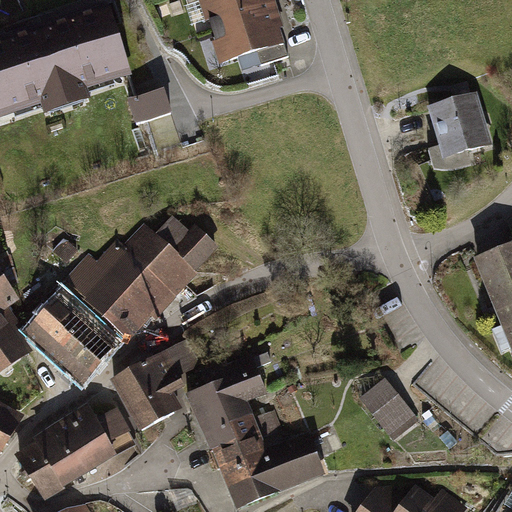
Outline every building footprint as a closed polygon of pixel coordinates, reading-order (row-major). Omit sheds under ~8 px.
[(205,0),(200,2),(222,70),(260,58),(263,68),(290,59),(281,32),(285,31),(275,0),(205,0)] [(108,5),(0,40),(0,119),(41,106),(46,119),(91,104),(88,93),(133,78),(108,5)] [(477,83),(431,97),(449,158),(495,145),(477,83)] [(175,118),(166,91),(129,103),(138,130),(175,118)] [(68,290),(31,331),(86,382),(168,290),(172,294),(192,273),(146,232),(109,273),(91,258),(65,288),(68,290)] [(511,238),(474,253),(511,349),(511,238)] [(0,369),(28,350),(5,316),(20,306),(0,277),(0,369)] [(165,353),(115,381),(143,431),(176,413),(167,396),(184,387),(165,353)] [(196,390),(187,393),(233,509),(322,473),(307,434),(266,451),(245,402),(267,393),(251,355),(192,378),(196,390)] [(416,421),(381,377),(359,394),(394,438),(416,421)] [(0,450),(19,418),(0,406),(0,450)] [(20,461),(43,496),(115,453),(108,443),(129,431),(117,411),(98,422),(90,409),(53,431),(57,439),(20,461)] [(405,476),(372,511),(493,511),(497,509),(468,483),(456,495),(438,479),(425,494),(405,476)]
